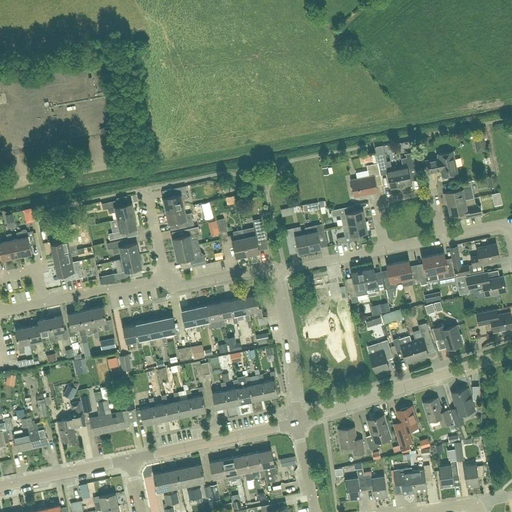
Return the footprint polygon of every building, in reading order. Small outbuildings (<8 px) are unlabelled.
[(8,96),(0,96),(0,106),(9,106),(8,96)] [(402,165),(397,166),(400,184),(403,184),(403,186),(412,184),(408,169),(415,167),(412,151),(405,153),(406,156),(400,158),(402,165)] [(440,168),(440,170),(441,176),(457,172),(453,151),(437,154),(438,157),(425,160),(428,172),(436,171),(436,169),(440,168)] [(362,156),(363,163),(374,160),(373,153),(362,156)] [(376,154),(378,162),(380,174),(387,173),(390,189),(398,187),(398,185),(400,184),(397,166),(391,168),(390,160),(386,160),(385,153),(376,154)] [(382,184),(380,174),(378,162),(373,163),(366,165),(369,176),(351,179),(354,196),(363,194),(370,193),(377,191),(376,185),(382,184)] [(456,183),(458,188),(445,191),(445,193),(443,193),(445,201),(447,201),(447,202),(472,197),(469,180),(456,183)] [(163,197),(166,210),(183,206),(182,199),(188,198),(185,185),(171,189),(172,195),(163,197)] [(228,202),(236,200),(234,194),(226,196),(228,202)] [(459,218),(475,214),(481,213),(479,207),(474,203),(472,197),(447,202),(449,214),(458,212),(459,218)] [(117,198),(116,199),(101,202),(103,209),(107,208),(115,206),(116,211),(117,217),(117,218),(134,215),(131,202),(126,203),(119,205),(117,198)] [(316,202),(310,204),(313,213),(319,211),(316,202)] [(342,225),(348,223),(365,220),(363,209),(352,211),(350,205),(338,208),(331,209),(332,215),(340,214),(342,225)] [(183,206),(166,210),(169,222),(177,221),(179,228),(193,225),(191,213),(185,214),(183,206)] [(32,218),(30,208),(22,210),(24,219),(32,218)] [(195,224),(204,222),(201,211),(193,214),(195,224)] [(14,221),(12,212),(4,214),(6,222),(14,221)] [(134,215),(117,218),(120,230),(112,231),(108,232),(110,239),(125,236),(125,235),(124,229),(136,227),(137,227),(134,215)] [(227,234),(223,217),(216,218),(219,232),(220,232),(221,236),(227,234)] [(249,227),(242,229),(244,236),(243,237),(247,254),(259,251),(257,241),(265,239),(261,218),(253,220),(254,228),(249,229),(249,227)] [(336,237),(338,243),(357,239),(356,233),(367,231),(365,220),(348,223),(342,225),(343,231),(344,235),(336,237)] [(304,227),(305,232),(306,232),(309,249),(311,249),(311,251),(320,249),(320,247),(318,236),(325,235),(322,223),(304,227)] [(172,238),(174,249),(198,244),(196,233),(200,232),(198,226),(184,230),(185,235),(172,238)] [(298,252),(309,249),(306,232),(305,232),(301,233),(300,226),(284,229),(287,243),(296,241),(298,252)] [(18,238),(22,255),(32,252),(30,244),(36,243),(33,231),(28,232),(27,230),(26,229),(22,230),(21,231),(17,232),(18,238)] [(243,237),(244,236),(242,229),(233,231),(233,234),(227,235),(229,242),(232,241),(236,256),(247,254),(243,237)] [(8,240),(12,257),(22,255),(18,238),(12,239),(11,233),(6,234),(8,240)] [(0,237),(0,252),(2,259),(12,257),(8,240),(2,241),(1,237),(0,237)] [(53,254),(77,249),(76,244),(69,245),(67,239),(50,243),(53,254)] [(120,251),(122,258),(139,255),(136,242),(124,245),(122,239),(106,242),(108,248),(114,247),(116,252),(120,251)] [(499,259),(496,243),(476,247),(478,255),(470,256),(472,264),(499,259)] [(198,244),(174,249),(177,260),(190,257),(191,264),(206,260),(205,254),(201,255),(198,244)] [(457,246),(450,247),(455,274),(469,271),(467,264),(461,265),(457,246)] [(77,249),(53,254),(55,265),(72,261),(72,260),(71,255),(78,254),(84,252),(83,247),(77,249)] [(444,252),(432,254),(437,277),(444,276),(454,274),(452,262),(446,263),(444,252)] [(437,277),(432,254),(422,256),(427,279),(437,277)] [(142,267),(139,255),(122,258),(116,259),(118,267),(119,266),(120,271),(113,273),(114,279),(130,275),(129,269),(142,267)] [(72,260),(72,261),(55,265),(57,275),(63,274),(65,280),(82,276),(78,258),(72,260)] [(421,284),(418,270),(411,271),(408,259),(397,262),(401,279),(402,285),(420,281),(422,292),(429,291),(427,283),(421,284)] [(395,280),(401,279),(397,262),(386,264),(389,275),(382,277),(384,288),(396,286),(395,280)] [(373,267),(362,269),(367,292),(384,288),(382,277),(375,278),(373,267)] [(367,292),(362,269),(351,271),(354,283),(347,284),(349,296),(350,295),(352,301),(358,300),(357,294),(367,292)] [(485,295),(506,290),(502,275),(488,278),(487,271),(474,274),(466,276),(468,288),(483,285),(485,295)] [(256,293),(243,296),(247,311),(248,311),(256,309),(258,317),(262,316),(261,308),(259,308),(256,293)] [(243,296),(231,299),(234,314),(236,314),(244,312),(246,320),(250,319),(248,311),(247,311),(243,296)] [(222,317),(224,316),(231,315),(233,323),(238,322),(236,314),(234,314),(231,299),(219,301),(222,317)] [(219,301),(206,304),(210,319),(211,319),(219,317),(221,325),(226,324),(224,316),(222,317),(219,301)] [(206,304),(194,307),(197,322),(199,322),(207,320),(209,328),(213,327),(211,319),(210,319),(206,304)] [(105,329),(109,328),(107,320),(106,320),(103,305),(91,308),(95,323),(96,322),(103,321),(105,329)] [(406,308),(408,316),(416,313),(414,305),(406,308)] [(197,322),(194,307),(181,309),(185,325),(195,323),(196,331),(200,330),(199,322),(197,322)] [(97,330),(96,322),(95,323),(91,308),(79,310),(83,325),(84,325),(91,323),(93,331),(97,330)] [(493,331),(511,327),(511,320),(510,311),(497,314),(496,308),(476,313),(478,324),(487,323),(486,321),(490,320),(493,331)] [(86,333),(84,325),(83,325),(79,310),(67,313),(70,326),(67,327),(69,336),(75,334),(73,327),(79,326),(81,334),(86,333)] [(396,319),(393,311),(382,314),(385,323),(396,319)] [(53,332),(54,332),(61,330),(63,338),(68,337),(66,329),(65,329),(62,314),(50,317),(53,332)] [(173,315),(160,318),(163,333),(165,333),(173,331),(174,339),(179,338),(177,330),(176,330),(173,315)] [(53,332),(50,317),(38,320),(38,324),(39,323),(41,335),(42,335),(50,333),(52,341),(56,340),(54,332),(53,332)] [(163,333),(160,318),(148,321),(151,336),(153,335),(161,334),(162,342),(167,341),(165,333),(163,333)] [(148,321),(135,323),(139,338),(140,338),(148,336),(150,345),(155,344),(153,335),(151,336),(148,321)] [(431,339),(426,322),(418,324),(421,337),(411,340),(417,358),(428,355),(424,341),(431,339)] [(43,338),(42,335),(41,335),(39,323),(38,324),(27,326),(30,341),(29,342),(31,349),(36,348),(34,340),(43,338)] [(139,338),(135,323),(123,326),(126,341),(136,339),(138,347),(142,346),(140,338),(139,338)] [(433,328),(437,338),(443,336),(446,347),(447,349),(462,344),(461,341),(463,341),(460,333),(459,334),(456,325),(445,328),(444,324),(433,328)] [(30,341),(27,326),(15,329),(18,343),(17,344),(19,352),(24,351),(22,343),(29,342),(30,341)] [(87,329),(92,345),(96,344),(91,328),(87,329)] [(267,332),(255,334),(257,342),(258,341),(259,344),(269,342),(267,332)] [(392,339),(396,350),(402,348),(406,362),(417,358),(411,340),(409,335),(399,338),(398,337),(392,339)] [(107,338),(108,346),(115,345),(114,337),(107,338)] [(384,353),(391,351),(387,339),(380,341),(382,349),(369,353),(375,372),(388,367),(384,353)] [(218,344),(219,352),(228,350),(226,343),(218,344)] [(184,346),(186,358),(193,356),(191,345),(184,346)] [(179,359),(186,358),(184,346),(177,347),(179,359)] [(265,348),(267,355),(273,354),(271,346),(265,348)] [(233,362),(241,360),(240,351),(231,353),(233,362)] [(122,369),(131,367),(128,353),(119,355),(122,369)] [(107,359),(109,367),(118,365),(117,357),(107,359)] [(73,360),(75,369),(86,367),(84,358),(73,360)] [(200,362),(203,374),(210,372),(207,361),(200,362)] [(196,375),(203,374),(200,362),(194,364),(196,375)] [(262,382),(265,397),(278,394),(275,380),(276,380),(274,371),(269,372),(271,380),(263,381),(262,382)] [(7,373),(5,383),(14,385),(15,374),(7,373)] [(262,382),(263,381),(262,374),(257,375),(259,382),(251,384),(249,384),(253,399),(265,397),(262,382)] [(249,384),(251,384),(249,376),(244,377),(246,385),(238,387),(237,387),(240,402),(253,399),(249,384)] [(237,387),(238,387),(236,379),(232,380),(233,388),(226,389),(225,390),(228,405),(240,402),(237,387)] [(225,390),(226,389),(224,381),(220,382),(222,390),(212,392),(215,408),(228,405),(225,390)] [(181,415),(193,412),(190,397),(191,397),(190,389),(188,389),(187,383),(183,384),(184,390),(185,390),(187,397),(178,399),(177,400),(181,415)] [(105,408),(109,408),(107,398),(105,386),(100,387),(103,399),(105,408)] [(199,395),(191,397),(190,397),(193,412),(206,410),(203,395),(204,395),(202,386),(197,387),(199,395)] [(461,414),(474,410),(467,387),(451,392),(456,407),(450,409),(455,424),(463,422),(461,414)] [(83,411),(91,409),(88,394),(87,394),(86,390),(79,391),(83,411)] [(127,409),(135,407),(132,392),(123,393),(127,409)] [(168,418),(181,415),(177,400),(178,399),(177,392),(172,393),(174,400),(166,402),(165,402),(168,418)] [(153,405),(156,420),(168,418),(165,402),(166,402),(164,394),(161,395),(162,403),(154,405),(153,405)] [(144,423),(156,420),(153,405),(154,405),(152,397),(148,398),(150,406),(140,408),(144,423)] [(441,425),(451,422),(447,410),(442,411),(437,397),(423,402),(429,421),(439,417),(441,425)] [(39,409),(46,408),(44,399),(37,400),(39,409)] [(85,424),(82,410),(80,399),(71,401),(73,407),(77,406),(78,411),(68,413),(69,417),(57,420),(61,441),(76,438),(73,427),(85,424)] [(407,430),(418,426),(411,405),(396,410),(400,421),(393,423),(400,444),(411,441),(407,430)] [(104,409),(109,430),(125,427),(125,426),(128,426),(130,423),(126,409),(121,410),(110,412),(110,408),(109,408),(105,408),(104,409)] [(97,410),(98,415),(89,417),(93,434),(109,430),(104,409),(97,410)] [(377,441),(390,437),(383,414),(367,419),(371,434),(366,436),(370,449),(379,446),(377,441)] [(27,426),(28,430),(32,447),(48,444),(45,427),(44,427),(43,421),(34,423),(33,419),(31,420),(30,415),(25,416),(27,425),(27,426)] [(15,427),(11,416),(5,419),(9,429),(15,427)] [(157,427),(159,436),(169,434),(168,425),(157,427)] [(353,453),(363,451),(361,438),(356,439),(354,426),(338,428),(341,447),(352,445),(353,453)] [(0,445),(6,444),(5,442),(9,441),(6,429),(0,430),(0,445)] [(14,433),(12,434),(16,451),(32,447),(28,430),(22,432),(22,429),(21,429),(14,430),(14,431),(14,433)] [(457,459),(464,458),(461,440),(454,441),(456,459),(457,459)] [(271,448),(258,451),(262,467),(264,466),(266,475),(267,480),(275,478),(274,473),(278,472),(276,463),(274,463),(271,448)] [(258,451),(246,454),(249,469),(251,469),(259,468),(261,476),(266,475),(264,466),(262,467),(258,451)] [(246,454),(234,456),(237,472),(239,472),(244,471),(246,479),(253,478),(251,469),(249,469),(246,454)] [(237,472),(234,456),(222,459),(225,475),(227,474),(229,480),(241,478),(239,472),(237,472)] [(282,460),(285,473),(295,470),(293,458),(282,460)] [(225,475),(222,459),(209,461),(213,477),(223,475),(224,483),(229,482),(229,480),(227,474),(225,475)] [(452,475),(458,474),(456,459),(450,460),(451,464),(438,465),(441,486),(454,484),(452,475)] [(201,463),(189,466),(192,482),(204,480),(201,463)] [(424,468),(412,470),(415,491),(427,489),(425,480),(432,479),(430,464),(423,465),(424,468)] [(482,474),(483,465),(476,466),(476,464),(464,465),(466,486),(479,484),(478,475),(482,474)] [(189,466),(177,468),(181,485),(192,482),(189,466)] [(343,466),(336,467),(337,476),(344,475),(343,466)] [(360,490),(365,489),(363,474),(362,467),(356,468),(357,475),(357,477),(345,478),(347,489),(346,489),(346,491),(347,490),(348,499),(361,497),(360,490)] [(402,493),(415,491),(412,470),(411,467),(393,469),(396,493),(402,492),(402,493)] [(177,468),(165,471),(169,487),(181,485),(177,468)] [(169,487),(165,471),(154,473),(157,490),(169,487)] [(363,474),(365,489),(373,488),(374,498),(387,496),(384,476),(372,477),(371,473),(363,474)] [(210,484),(212,494),(213,500),(220,498),(216,483),(210,484)] [(212,494),(210,484),(203,486),(205,496),(212,494)] [(193,487),(195,497),(201,496),(199,486),(193,487)] [(186,489),(188,498),(195,497),(193,487),(186,489)] [(270,496),(282,493),(280,487),(269,489),(270,496)] [(170,492),(172,502),(178,501),(176,491),(170,492)] [(102,508),(117,505),(115,492),(100,496),(93,497),(94,501),(95,502),(96,509),(102,508)] [(172,502),(170,492),(164,494),(166,503),(172,502)] [(80,499),(70,502),(72,511),(83,510),(80,499)] [(273,508),(272,502),(260,505),(262,511),(263,511),(286,511),(286,506),(276,508),(273,508)]
